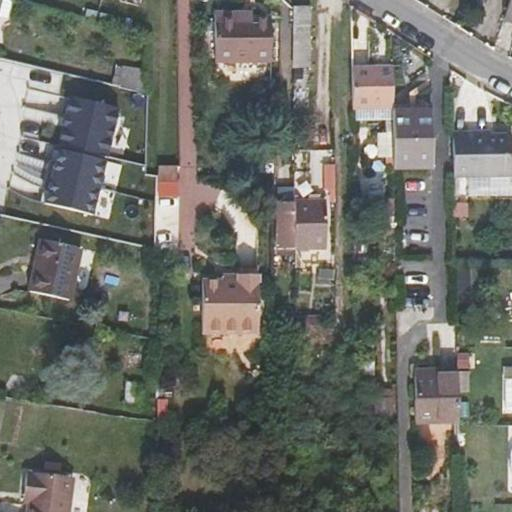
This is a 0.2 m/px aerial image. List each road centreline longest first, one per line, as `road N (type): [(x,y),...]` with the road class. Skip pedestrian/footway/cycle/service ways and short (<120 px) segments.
road 1 (unknown): [(185,0),(189,251)]
road 2 (residential): [(373,0),(511,81)]
